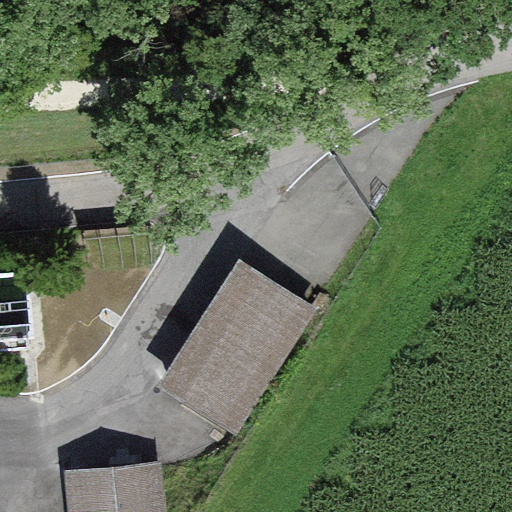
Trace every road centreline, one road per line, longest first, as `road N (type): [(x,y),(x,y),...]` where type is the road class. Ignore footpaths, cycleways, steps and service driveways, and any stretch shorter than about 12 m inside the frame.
road 1 (track): [(454,64),(208,192),(119,385),(0,450)]
road 2 (track): [(0,92),(511,54)]
road 3 (track): [(0,208),(208,192)]
